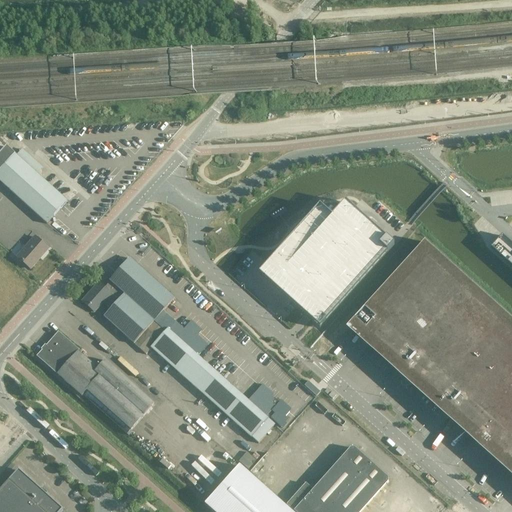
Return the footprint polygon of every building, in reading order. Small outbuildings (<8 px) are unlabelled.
[(0,181),(47,224),(67,202),(37,175),(43,168),(22,149),(16,156),(6,147),(0,153),(0,181)] [(390,248),(344,206),(330,221),(317,209),(256,277),(316,331),(390,248)] [(496,243),(491,248),(511,267),(511,245),(502,236),(496,243)] [(31,270),(49,249),(36,237),(17,258),(31,270)] [(511,320),(425,242),(354,322),(511,463),(511,320)] [(99,283),(83,301),(95,312),(104,302),(112,309),(105,317),(139,349),(146,354),(151,348),(252,438),(259,443),(267,434),(269,436),(272,432),(270,430),(275,425),(267,417),(272,411),(273,410),(266,403),(271,397),(274,395),(263,385),(248,401),(198,356),(208,345),(198,336),(202,331),(192,321),(184,330),(163,312),(175,299),(163,289),(151,278),(130,259),(110,281),(111,282),(105,288),(99,283)] [(79,351),(59,333),(37,357),(82,396),(83,395),(127,434),(154,404),(105,361),(98,369),(78,352),(79,351)] [(293,511),(362,511),(389,483),(388,479),(355,449),(351,449),(313,491),(306,484),(287,506),(293,511)] [(249,469),(256,458),(247,451),(239,462),(249,469)] [(290,511),(240,467),(205,505),(212,511),(290,511)] [(0,511),(60,511),(63,510),(19,470),(0,491),(0,511)]
